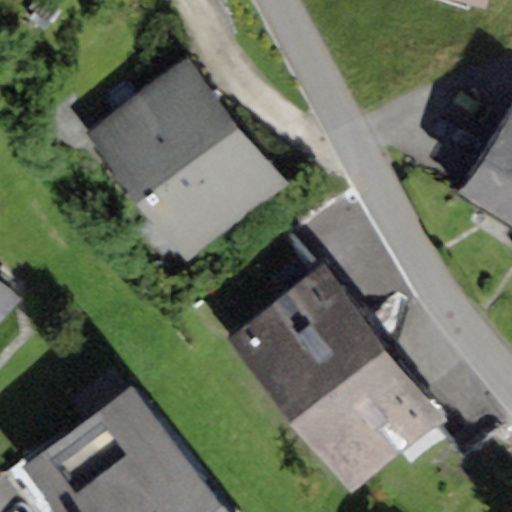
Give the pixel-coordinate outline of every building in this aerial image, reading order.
[(211,72),(100,149),(172,251),(282,173),(211,72)] [(511,95),(463,177),(511,206),(511,95)] [(0,310),(24,284),(0,263),(0,310)] [(444,399),(354,263),(254,329),(344,465),(444,399)] [(258,511),(171,390),(65,466),(97,511),(258,511)]
